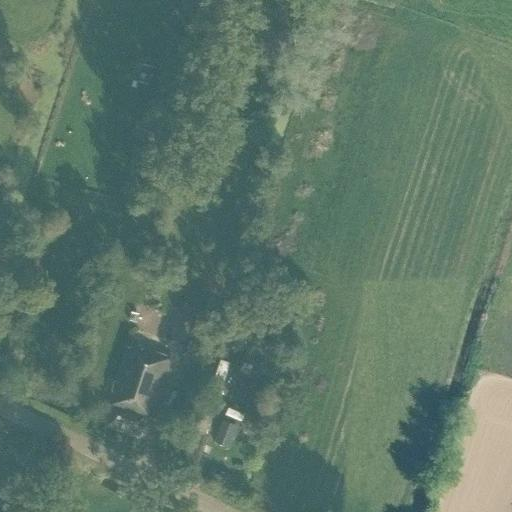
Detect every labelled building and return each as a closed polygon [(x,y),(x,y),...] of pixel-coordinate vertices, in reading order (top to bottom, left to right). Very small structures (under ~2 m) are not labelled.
[(139,76),(151,79),(154,68),(142,65),(139,76)] [(185,306),(201,311),(206,294),(191,289),(185,306)] [(201,311),(185,306),(181,305),(170,337),(195,345),(205,312),(201,311)] [(195,367),(200,350),(185,345),(179,361),(195,367)] [(140,351),(127,347),(108,404),(113,406),(106,426),(138,437),(145,417),(150,418),(152,412),(170,358),(141,349),(140,351)] [(221,391),(229,363),(219,360),(211,388),(221,391)] [(227,449),(237,427),(223,421),(214,443),(227,449)] [(185,461),(197,465),(207,435),(196,431),(185,461)]
